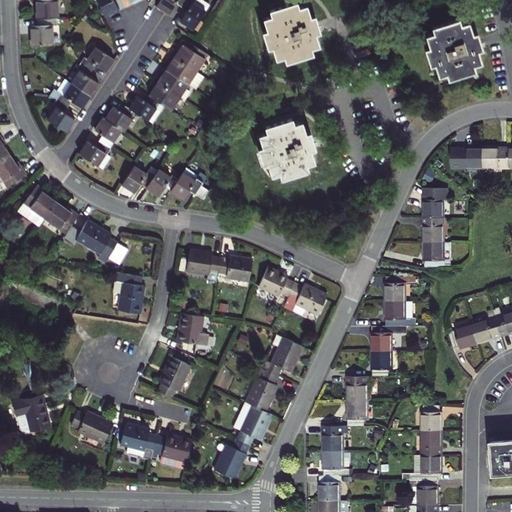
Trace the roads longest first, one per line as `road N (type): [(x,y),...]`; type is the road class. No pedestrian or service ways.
road 1 (residential): [(511,111),(464,117),(427,143),(358,283)]
road 2 (residential): [(358,283),(277,461),(270,503)]
road 3 (residential): [(174,219),(250,233),(358,283)]
road 4 (residential): [(7,0),(16,100),(54,166)]
road 5 (residential): [(174,219),(153,329),(134,362),(111,374)]
road 6 (residential): [(150,25),(54,166)]
road 7 (residential): [(471,511),(476,397),(488,375),(511,360)]
road 8 (residential): [(270,503),(109,500)]
road 9 (residential): [(54,166),(104,203),(174,219)]
